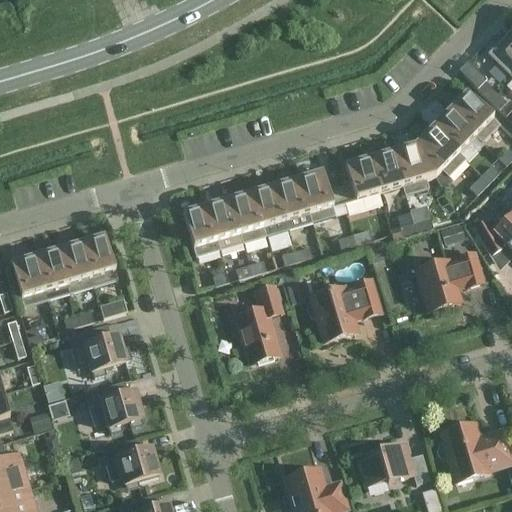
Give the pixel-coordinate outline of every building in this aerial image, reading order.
[(511,31),(486,58),(511,82),(511,81),(511,31)] [(477,92),(484,84),(486,83),(467,65),(458,74),(477,92)] [(511,87),(505,77),(496,84),(508,101),(511,97),(511,87)] [(497,96),(484,84),(477,92),(489,104),(497,96)] [(465,95),(448,113),(475,140),(481,146),(498,129),(499,129),(465,95)] [(489,104),(498,113),(506,105),(497,96),(489,104)] [(459,156),(475,140),(448,113),(431,130),(458,157),(459,156)] [(465,163),(459,156),(458,157),(431,130),(414,147),(435,181),(441,174),(448,181),(465,163)] [(402,191),(401,191),(404,200),(428,193),(425,184),(435,181),(414,147),(391,154),(402,191)] [(497,162),(505,170),(511,162),(511,156),(507,152),(497,162)] [(391,154),(368,161),(379,198),(401,191),(402,191),(391,154)] [(350,188),(339,191),(344,208),(379,198),(368,161),(344,168),(350,188)] [(499,176),(491,169),(481,179),(489,187),(499,176)] [(344,208),(339,191),(327,194),(322,174),(298,181),(309,218),(308,218),(311,227),(335,220),(332,211),(344,208)] [(481,179),(467,193),(475,200),(489,187),(481,179)] [(298,181),(275,188),(286,225),(288,234),(311,227),(308,218),(309,218),(298,181)] [(288,234),(286,225),(275,188),(252,195),(263,232),(266,241),(288,234)] [(252,195),(229,202),(240,239),(239,239),(242,248),(266,241),(263,232),(252,195)] [(239,239),(240,239),(229,202),(206,209),(217,245),(220,254),(242,248),(239,239)] [(217,245),(206,209),(182,216),(195,261),(196,261),(220,254),(217,245)] [(424,209),(408,213),(412,226),(428,221),(424,209)] [(490,222),(475,237),(489,260),(504,252),(506,249),(511,255),(511,218),(499,231),(490,222)] [(430,223),(413,228),(416,238),(433,233),(430,223)] [(413,228),(399,232),(402,242),(416,238),(413,228)] [(444,249),(464,243),(460,229),(440,234),(444,249)] [(366,234),(352,238),(356,248),(370,244),(366,234)] [(339,242),(342,252),(356,248),(352,238),(339,242)] [(116,285),(117,284),(104,239),(80,246),(93,291),(116,284),(116,285)] [(93,291),(80,246),(57,252),(70,298),(93,291)] [(308,251),(294,255),(297,266),(311,262),(308,251)] [(70,298),(57,252),(34,259),(47,305),(70,298)] [(380,265),(376,252),(369,254),(373,267),(380,265)] [(294,255),(281,259),(284,270),(297,266),(294,255)] [(457,263),(458,265),(448,268),(448,266),(415,275),(427,316),(460,307),(456,293),(465,291),(466,292),(482,288),(474,258),(457,263)] [(34,259),(10,266),(23,312),(24,312),(24,311),(47,305),(34,259)] [(262,265),(248,269),(251,279),(265,275),(262,265)] [(248,269),(234,273),(238,283),(251,279),(248,269)] [(225,275),(212,279),(216,290),(228,286),(225,275)] [(294,276),(282,279),(284,287),(296,284),(294,276)] [(282,279),(282,278),(274,280),(276,289),(284,287),(282,279)] [(311,307),(308,308),(307,311),(308,314),(308,317),(310,320),(312,322),(315,321),(323,347),(357,337),(353,324),(362,322),(363,323),(380,318),(370,285),(353,290),(354,292),(344,295),(343,293),(310,302),(311,307)] [(260,313),(235,321),(249,369),(280,360),(268,321),(282,317),(274,290),(255,296),(260,313)] [(7,296),(0,298),(0,309),(2,317),(12,315),(7,296)] [(126,316),(123,303),(99,310),(103,323),(126,316)] [(90,315),(76,319),(80,330),(94,326),(90,315)] [(76,319),(63,323),(66,334),(80,330),(76,319)] [(6,328),(11,345),(20,342),(15,326),(6,328)] [(117,340),(105,344),(102,331),(67,342),(72,358),(77,374),(89,371),(91,377),(92,377),(94,382),(105,379),(103,373),(125,366),(125,365),(130,364),(127,352),(121,354),(117,340)] [(43,347),(40,337),(26,341),(29,351),(43,347)] [(24,355),(20,342),(11,345),(16,363),(25,361),(24,355)] [(40,387),(38,381),(34,369),(25,372),(30,389),(40,387)] [(109,438),(121,435),(119,429),(129,426),(130,432),(142,429),(140,423),(141,423),(134,397),(122,400),(118,387),(83,397),(88,413),(93,429),(105,426),(107,433),(108,432),(109,438)] [(0,438),(13,434),(9,422),(9,421),(2,398),(0,398),(0,438)] [(33,437),(51,432),(47,416),(28,421),(33,437)] [(478,442),(474,428),(440,438),(443,448),(441,452),(440,455),(441,459),(444,462),(448,463),(453,480),(468,476),(470,483),(489,477),(488,475),(511,468),(511,460),(504,434),(478,442)] [(136,485),(158,479),(150,453),(139,456),(135,444),(100,454),(105,470),(110,486),(122,482),(124,489),(125,489),(127,494),(138,491),(136,485)] [(379,460),(357,467),(365,492),(386,485),(387,487),(413,480),(415,489),(429,485),(421,458),(408,462),(404,448),(378,456),(379,460)] [(0,501),(30,493),(30,491),(27,492),(21,471),(24,470),(19,455),(5,460),(0,461),(0,501)] [(76,462),(64,466),(68,477),(80,474),(76,462)] [(346,511),(339,487),(325,491),(319,473),(306,477),(305,474),(295,477),(296,480),(283,484),(288,500),(283,502),(285,511),(346,511)] [(0,501),(0,511),(33,511),(28,495),(31,494),(30,493),(0,501)] [(167,511),(167,509),(157,511),(154,511),(151,500),(117,510),(117,511),(167,511)]
